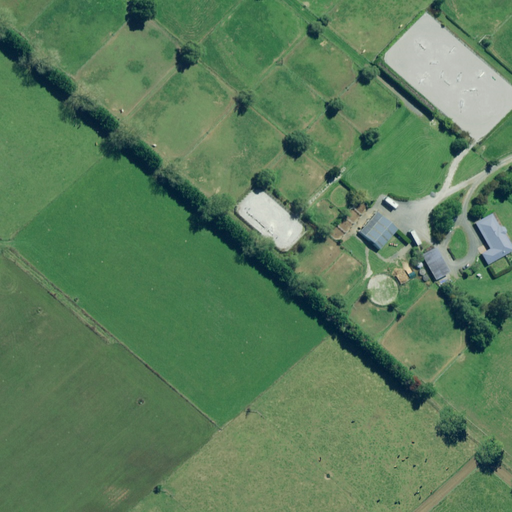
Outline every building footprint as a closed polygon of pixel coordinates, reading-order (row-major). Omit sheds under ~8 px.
[(511,107),(511,86),(424,11),(381,61),(478,143),(493,126),(495,127),(511,107)] [(395,230),(375,213),(358,232),(377,249),(395,230)] [(498,228),(490,214),(474,223),(488,249),(479,254),(485,265),(511,250),(502,234),(505,232),(501,226),(498,228)] [(412,235),(401,224),(398,227),(409,238),(412,235)] [(447,273),(434,249),(420,256),(433,280),(447,273)] [(414,276),(411,270),(406,273),(409,279),(414,276)] [(397,295),(398,290),(398,285),(396,280),(392,277),(388,274),(383,273),(378,274),(373,276),(370,279),(367,284),(366,289),(367,294),(369,298),(372,302),(377,304),(382,305),(387,305),(391,303),(395,299),(397,295)]
